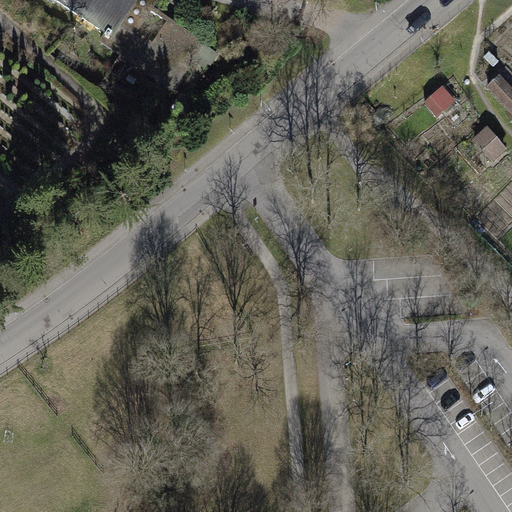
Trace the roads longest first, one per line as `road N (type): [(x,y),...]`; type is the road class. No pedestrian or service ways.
road 1 (residential): [(431,0),(100,278),(0,347)]
road 2 (track): [(511,299),(437,226),(364,171),(321,112)]
